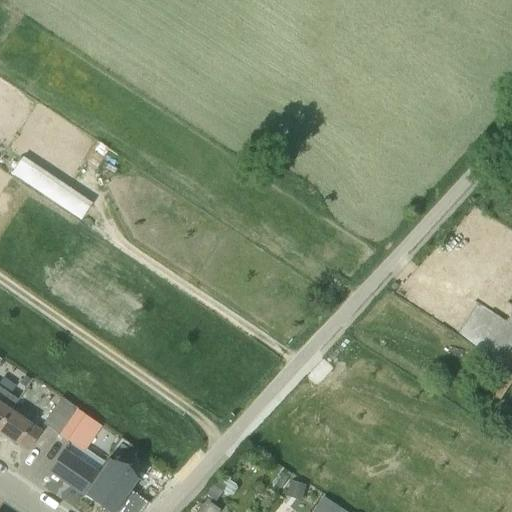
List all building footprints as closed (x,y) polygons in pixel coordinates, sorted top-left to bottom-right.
[(91,205),(31,165),(20,181),(80,220),(91,205)] [(15,402),(16,400),(9,396),(0,389),(0,361),(0,360),(0,424),(9,411),(15,402)] [(25,377),(20,384),(25,387),(30,380),(25,377)] [(507,391),(499,385),(493,395),(501,400),(507,391)] [(58,435),(74,412),(77,408),(61,398),(42,424),(58,435)] [(41,432),(24,421),(9,411),(0,424),(0,433),(17,445),(18,444),(28,450),(41,432)] [(96,475),(96,474),(75,460),(97,428),(74,412),(58,435),(72,445),(57,467),(65,473),(60,480),(82,495),(96,475)] [(96,475),(82,495),(103,509),(108,502),(116,508),(125,495),(125,494),(131,485),(113,473),(122,459),(130,464),(139,452),(120,439),(96,474),(96,475)] [(228,477),(224,484),(218,480),(207,495),(216,501),(223,491),(230,496),(235,495),(238,491),(236,485),(231,482),(232,480),(228,477)] [(302,500),(306,485),(289,482),(286,497),(302,500)] [(346,511),(323,497),(312,511),(346,511)] [(220,511),(221,511),(210,503),(204,511),(220,511)]
